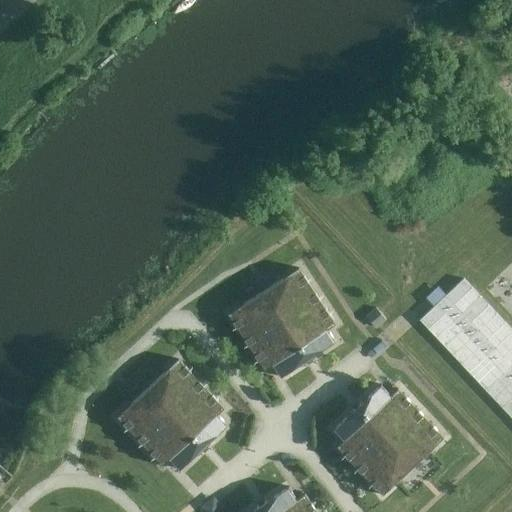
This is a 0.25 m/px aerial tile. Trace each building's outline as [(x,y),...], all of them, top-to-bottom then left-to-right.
[(300,268),(229,314),(266,370),(273,365),(281,377),(301,364),(302,365),(316,355),(316,354),(336,341),(329,331),(336,324),(300,268)] [(511,329),(464,279),(420,320),(511,417),(511,329)] [(366,316),(376,329),(387,320),(376,308),(366,316)] [(179,359),(118,417),(164,465),(170,459),(180,470),(198,453),(198,454),(211,442),(211,441),(228,425),(221,416),(225,408),(179,359)] [(351,413),(334,429),(344,440),(337,446),(383,495),(444,438),(399,389),(392,395),(382,385),(364,401),(364,400),(351,412),(351,413)] [(317,511),(305,494),(297,499),(289,487),(270,500),(269,499),(254,508),(255,509),(250,511),(317,511)]
